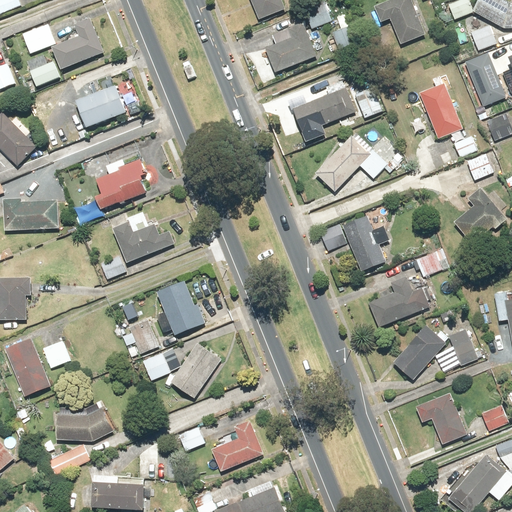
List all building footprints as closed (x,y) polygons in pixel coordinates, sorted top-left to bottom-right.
[(21,0),(2,0),(0,1),(0,16),(24,7),(21,0)] [(281,0),(248,0),(258,22),(286,10),(281,0)] [(424,36),(409,0),(394,0),(374,9),(380,25),(390,21),(400,46),(424,36)] [(511,0),(479,0),(475,8),(507,26),(511,25),(511,0)] [(328,6),(307,14),(313,30),(334,22),(328,6)] [(481,18),(469,22),(479,52),(498,46),(491,25),(484,27),(481,18)] [(77,38),(50,50),(60,72),(103,53),(88,20),(72,27),(77,38)] [(24,35),(32,55),(59,45),(51,24),(24,35)] [(265,51),(274,75),(316,58),(302,24),(287,31),(291,40),(265,51)] [(353,27),(334,34),(340,50),(359,44),(353,27)] [(490,52),(469,61),(487,105),(509,96),(490,52)] [(11,64),(0,68),(0,93),(20,85),(11,64)] [(443,85),(418,96),(438,141),(462,130),(443,85)] [(113,88),(74,104),(84,130),(124,114),(113,88)] [(300,108),(309,132),(356,114),(347,90),(300,108)] [(379,95),(360,103),(367,121),(386,112),(379,95)] [(291,111),(284,114),(290,129),(297,126),(291,111)] [(511,122),(508,113),(488,122),(498,143),(511,136),(511,122)] [(2,114),(0,115),(0,150),(17,168),(37,149),(2,114)] [(478,134),(457,144),(463,158),(484,149),(478,134)] [(334,194),(371,157),(352,138),(315,175),(334,194)] [(374,156),(364,167),(377,180),(391,165),(368,142),(364,146),(374,156)] [(491,154),(469,162),(476,181),(498,173),(491,154)] [(142,161),(96,180),(108,208),(150,191),(144,176),(148,174),(142,161)] [(473,208),(453,224),(472,246),(492,229),(495,231),(507,221),(480,190),(467,201),(473,208)] [(2,201),(4,233),(59,230),(57,203),(21,205),(21,200),(2,201)] [(99,200),(75,210),(82,227),(106,218),(104,213),(99,200)] [(368,219),(342,229),(361,274),(386,263),(379,247),(390,243),(384,228),(373,232),(368,219)] [(128,225),(111,232),(126,266),(174,246),(168,233),(158,238),(153,226),(132,235),(128,225)] [(440,253),(418,260),(425,278),(447,271),(440,253)] [(368,305),(378,330),(429,309),(422,290),(412,293),(406,278),(389,285),(393,294),(368,305)] [(0,324),(25,322),(24,298),(30,298),(29,279),(0,281),(0,324)] [(184,283),(155,295),(174,338),(207,324),(199,305),(194,307),(184,283)] [(113,308),(118,318),(132,311),(128,302),(113,308)] [(454,311),(442,315),(446,324),(457,320),(454,311)] [(150,321),(132,329),(144,357),(163,349),(150,321)] [(407,389),(445,346),(424,327),(386,371),(407,389)] [(455,347),(438,357),(449,377),(484,359),(468,329),(451,338),(455,347)] [(50,389),(31,341),(5,352),(25,399),(50,389)] [(65,342),(45,349),(53,370),(73,362),(65,342)] [(193,400),(220,362),(196,346),(169,384),(193,400)] [(466,436),(450,396),(415,410),(422,427),(431,423),(441,446),(466,436)] [(511,422),(505,405),(483,414),(491,433),(511,423),(511,422)] [(56,417),(55,442),(92,443),(113,433),(101,411),(88,418),(56,417)] [(238,442),(211,453),(220,475),(264,457),(250,422),(233,428),(238,442)] [(202,428),(182,436),(189,453),(209,445),(202,428)] [(60,448),(51,440),(43,449),(52,457),(60,448)] [(502,461),(511,470),(511,441),(497,446),(502,461)] [(0,472),(14,461),(0,444),(0,472)] [(86,445),(50,463),(57,476),(93,457),(86,445)] [(459,511),(473,511),(506,473),(484,455),(446,500),(459,511)] [(140,511),(142,488),(91,486),(89,511),(115,511),(140,511)] [(216,511),(283,511),(275,489),(216,511)]
